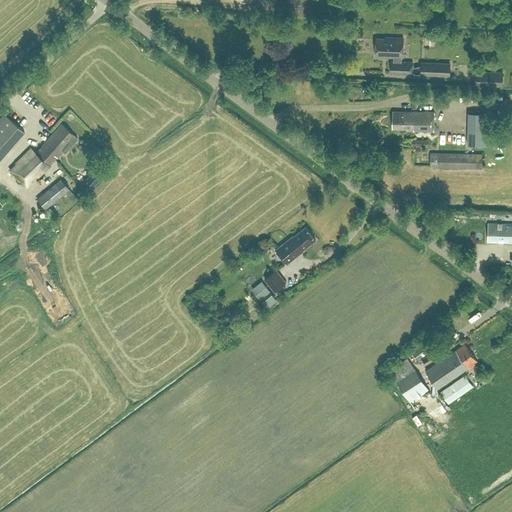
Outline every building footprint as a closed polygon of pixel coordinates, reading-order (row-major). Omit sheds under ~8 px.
[(412,73),(413,61),(401,61),(402,57),(403,57),(403,37),(385,36),(385,38),(376,37),(376,55),(388,55),(388,56),(394,56),(393,60),(391,60),(391,72),(412,73)] [(421,61),(420,74),(450,75),(450,62),(421,61)] [(475,70),(475,84),(502,85),(502,71),(475,70)] [(414,128),(414,131),(434,131),(434,110),(414,110),(414,111),(393,110),(393,127),(414,128)] [(484,144),(485,112),(467,111),(466,143),(484,144)] [(0,158),(23,130),(2,113),(0,115),(0,158)] [(26,186),(37,175),(38,177),(62,150),(64,152),(77,138),(61,123),(35,151),(30,147),(9,170),(26,186)] [(451,145),(463,145),(463,136),(452,136),(451,145)] [(430,167),(482,168),(483,153),(430,151),(430,167)] [(104,174),(96,166),(83,181),(91,188),(104,174)] [(45,209),(66,191),(68,195),(72,192),(69,189),(60,178),(36,198),(45,209)] [(511,223),(488,223),(488,241),(511,241),(511,223)] [(316,239),(306,226),(293,236),(293,235),(275,249),(287,263),(300,253),(299,252),(316,239)] [(276,268),(264,278),(274,291),(286,281),(276,268)] [(261,280),(251,288),(260,299),(270,290),(261,280)] [(216,344),(221,340),(210,327),(204,332),(216,344)] [(418,359),(429,350),(423,343),(412,351),(418,359)] [(438,387),(468,366),(470,369),(476,365),(474,362),(477,360),(465,343),(426,370),(438,387)] [(429,389),(426,384),(408,357),(388,369),(410,401),(429,389)] [(465,373),(449,384),(440,391),(448,403),(473,385),(465,373)]
